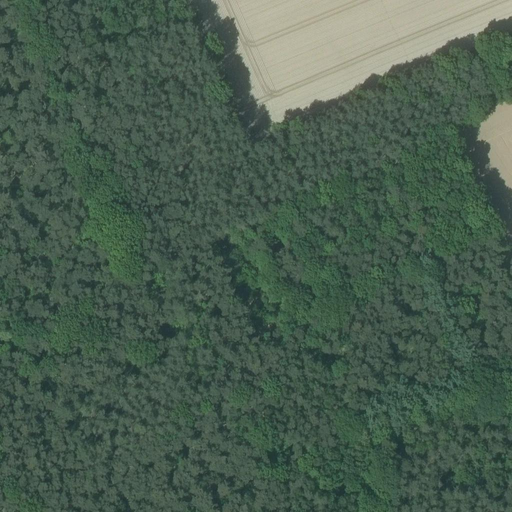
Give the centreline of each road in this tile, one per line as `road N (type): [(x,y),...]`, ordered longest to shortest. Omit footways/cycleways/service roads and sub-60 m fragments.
road 1 (track): [(511,32),(256,139),(189,0)]
road 2 (track): [(0,349),(134,277),(277,214)]
road 3 (track): [(100,511),(0,293)]
